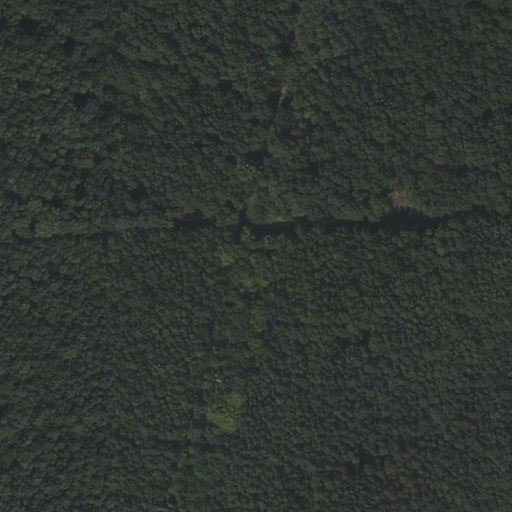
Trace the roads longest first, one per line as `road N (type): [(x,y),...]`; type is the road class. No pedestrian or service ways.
road 1 (track): [(303,0),(158,511)]
road 2 (track): [(511,213),(0,234)]
